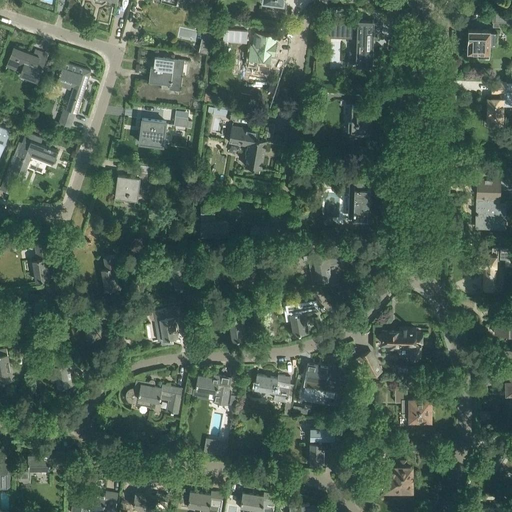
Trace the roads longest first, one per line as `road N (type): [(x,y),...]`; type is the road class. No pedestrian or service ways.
road 1 (residential): [(190,197),(282,206),(290,196),(306,19),(341,0),(422,3)]
road 2 (residential): [(73,421),(119,375),(150,364),(288,354),(331,337),(413,271)]
road 3 (residential): [(0,210),(66,214),(116,64),(105,46),(0,13)]
road 4 (residential): [(73,421),(131,458),(312,477),(334,488),(352,511)]
road 5 (residential): [(413,271),(422,3)]
road 6 (residential): [(439,511),(466,430),(466,382),(443,301),(413,271)]
road 7 (residential): [(13,419),(72,276)]
